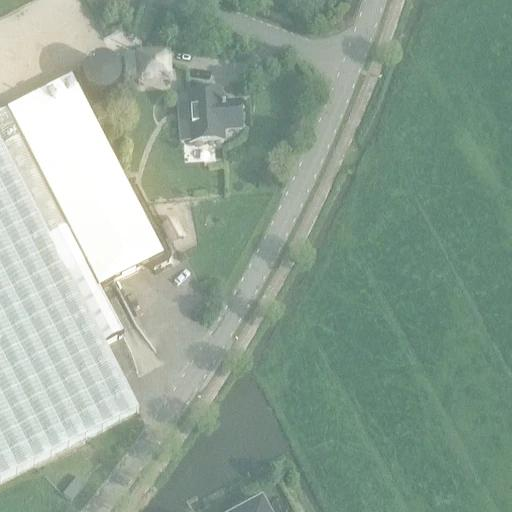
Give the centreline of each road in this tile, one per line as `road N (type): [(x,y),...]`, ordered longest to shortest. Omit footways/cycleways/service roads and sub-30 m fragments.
road 1 (unclassified): [(348,62),(253,274),(93,511)]
road 2 (unclassified): [(348,62),(187,0)]
